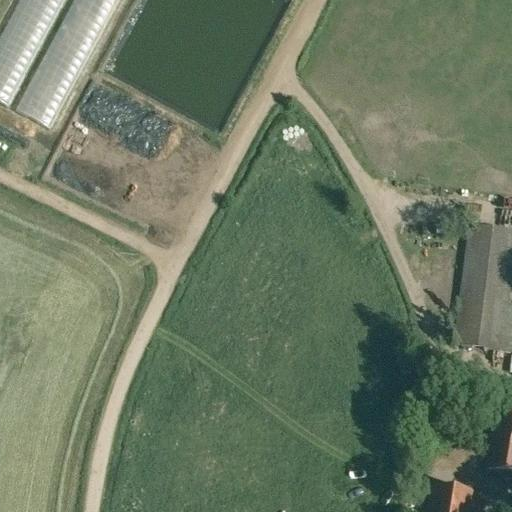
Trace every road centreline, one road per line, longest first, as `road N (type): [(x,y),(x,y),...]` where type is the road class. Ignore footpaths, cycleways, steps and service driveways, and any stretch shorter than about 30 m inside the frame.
road 1 (track): [(317,0),(143,328),(103,433),(92,511)]
road 2 (track): [(177,264),(0,177)]
